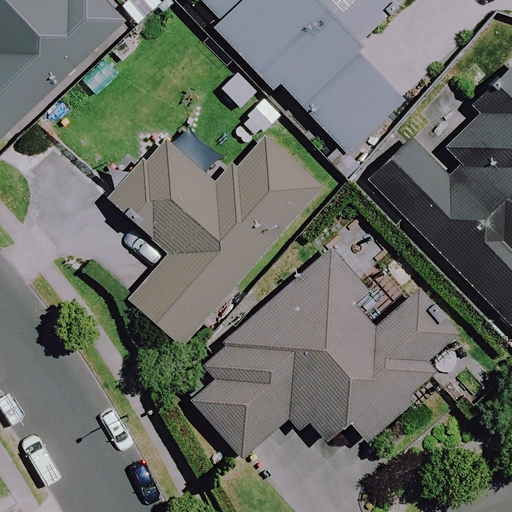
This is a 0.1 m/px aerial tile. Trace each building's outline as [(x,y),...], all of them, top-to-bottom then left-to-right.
[(0,0),(0,140),(122,23),(99,0),(0,0)] [(193,0),(276,88),(279,85),(344,153),(398,102),(349,50),(401,0),(193,0)] [(511,71),(424,158),(406,140),(365,180),(511,331),(511,71)] [(319,190),(260,137),(212,189),(161,143),(108,200),(167,254),(127,298),(179,345),(319,190)] [(239,461),(276,427),(291,443),(307,427),(323,442),(345,421),(365,442),(434,377),(422,364),(450,338),(406,292),(370,326),(349,303),(362,291),(325,252),(204,366),(216,379),(188,406),(239,461)]
